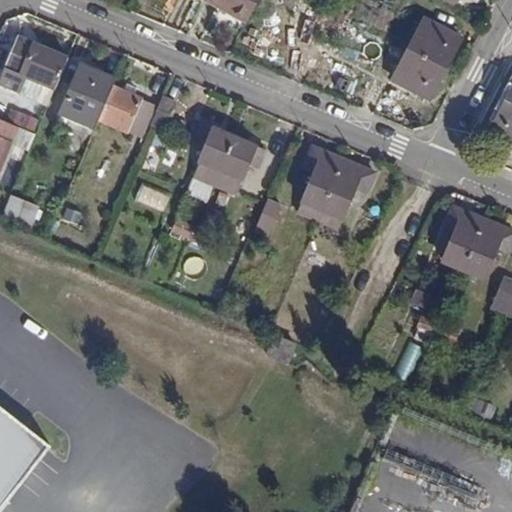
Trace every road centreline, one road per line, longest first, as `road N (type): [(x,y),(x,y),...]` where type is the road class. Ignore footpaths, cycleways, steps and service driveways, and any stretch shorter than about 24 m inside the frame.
road 1 (residential): [(42,0),(432,166)]
road 2 (residential): [(511,13),(432,166)]
